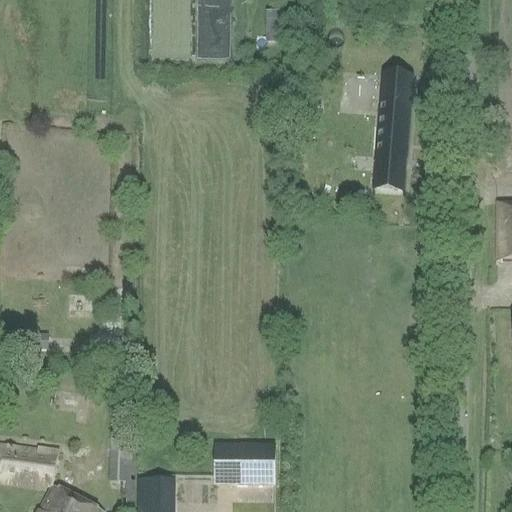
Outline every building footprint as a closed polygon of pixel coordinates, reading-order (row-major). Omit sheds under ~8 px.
[(281,44),(281,34),(267,34),(267,44),(281,44)] [(373,186),(406,189),(413,104),(381,101),(373,186)] [(511,203),(497,204),(498,263),(511,263),(511,203)] [(48,337),(14,336),(13,351),(48,353),(48,337)] [(12,379),(32,381),(33,371),(13,369),(12,379)] [(111,438),(108,486),(130,487),(133,439),(111,438)] [(50,486),(55,486),(59,453),(1,446),(0,454),(0,487),(46,493),(46,490),(49,490),(50,486)] [(276,447),(215,448),(215,485),(235,484),(235,489),(276,489),(276,447)] [(138,483),(137,511),(175,511),(176,483),(138,483)] [(100,511),(51,487),(38,511),(100,511)]
